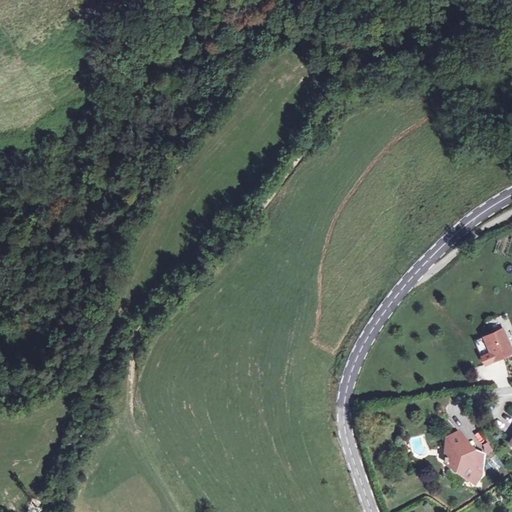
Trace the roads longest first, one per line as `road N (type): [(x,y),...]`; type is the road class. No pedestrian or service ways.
road 1 (track): [(384,0),(400,18),(397,36),(350,74),(268,189),(130,334),(77,431),(46,511)]
road 2 (tertiary): [(371,511),(342,401),(368,336),(412,275)]
road 3 (tertiary): [(412,275),(511,194)]
